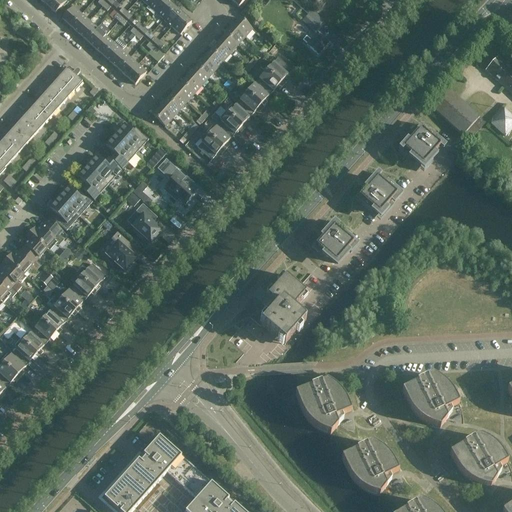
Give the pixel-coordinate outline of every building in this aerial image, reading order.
[(52,0),(47,6),(56,14),(67,1),(65,0),(52,0)] [(165,0),(152,0),(147,6),(156,13),(167,1),(165,0)] [(312,0),(323,9),(326,6),(326,5),(330,0),(312,0)] [(167,1),(156,13),(164,21),(175,8),(167,1)] [(62,20),(70,27),(81,15),(73,7),(62,20)] [(175,8),(164,21),(172,28),(183,15),(175,8)] [(303,19),(314,30),(324,20),(313,9),(303,19)] [(81,15),(70,27),(78,34),(90,22),(81,15)] [(183,15),(172,28),(180,35),(191,23),(183,15)] [(253,30),(240,19),(232,27),(245,38),(253,30)] [(325,20),(320,26),(324,30),(329,24),(325,20)] [(90,22),(78,34),(86,42),(98,29),(90,22)] [(245,38),(232,27),(225,35),(238,46),(245,38)] [(98,29),(86,42),(94,49),(106,36),(98,29)] [(306,37),(303,41),(318,55),(328,44),(316,34),(311,40),(307,37),(306,37)] [(238,46),(225,35),(218,43),(231,55),(238,46)] [(106,36),(94,49),(103,56),(114,44),(106,36)] [(231,55),(218,43),(211,51),(223,63),(231,55)] [(114,44),(103,56),(111,63),(122,51),(114,44)] [(122,51),(111,63),(119,71),(130,58),(122,51)] [(223,63),(211,51),(204,59),(216,71),(223,63)] [(130,58),(119,71),(127,78),(138,65),(130,58)] [(278,58),(267,71),(284,86),(287,82),(284,79),(292,71),(278,58)] [(511,95),(511,70),(498,58),(486,72),(511,95)] [(216,71),(204,59),(196,67),(209,79),(216,71)] [(138,65),(127,78),(135,85),(147,73),(138,65)] [(0,144),(0,193),(3,190),(0,186),(0,178),(6,172),(4,170),(75,91),(76,92),(82,85),(81,84),(82,83),(77,78),(80,74),(80,73),(79,71),(78,71),(77,70),(76,71),(75,72),(69,67),(66,70),(65,69),(59,77),(60,78),(0,144)] [(209,79),(196,67),(189,76),(202,87),(209,79)] [(284,86),(267,71),(257,81),(271,94),(277,88),(279,91),(284,86)] [(202,87),(189,76),(182,84),(194,95),(202,87)] [(271,94),(257,81),(253,86),(251,84),(245,90),(264,107),(268,103),(265,101),(271,94)] [(194,95),(182,84),(175,92),(187,103),(194,95)] [(462,137),(463,136),(469,141),(485,124),(479,118),(445,87),(428,105),(462,137)] [(264,107),(245,90),(239,97),(241,99),(238,103),(252,116),(257,110),(260,112),(264,107)] [(187,103),(175,92),(167,100),(180,111),(187,103)] [(180,111),(167,100),(160,108),(173,119),(180,111)] [(252,116),(238,103),(234,107),(232,105),(226,112),(245,129),(249,125),(246,122),(252,116)] [(71,121),(81,111),(77,108),(68,118),(71,121)] [(173,119),(160,108),(153,116),(165,127),(173,119)] [(505,138),(511,130),(511,116),(504,109),(490,124),(505,138)] [(245,129),(226,112),(220,119),(222,121),(219,124),(233,137),(238,131),(241,134),(245,129)] [(233,137),(219,124),(215,129),(213,127),(207,133),(226,150),(230,146),(227,144),(233,137)] [(138,131),(133,135),(123,126),(115,136),(136,155),(149,141),(138,131)] [(423,167),(440,148),(421,131),(404,150),(423,167)] [(58,137),(54,133),(45,144),(48,147),(58,137)] [(226,150),(207,133),(201,140),(203,142),(197,149),(211,161),(219,153),(222,155),(226,150)] [(123,169),(136,155),(115,136),(106,146),(116,155),(112,159),(123,169)] [(147,162),(153,168),(166,155),(161,150),(147,162)] [(120,172),(110,163),(106,167),(95,157),(87,167),(108,186),(120,172)] [(22,169),(26,172),(35,162),(31,159),(22,169)] [(108,186),(87,167),(78,177),(88,186),(84,191),(95,201),(108,186)] [(181,183),(186,178),(176,169),(167,179),(171,182),(164,190),(176,201),(178,199),(185,206),(195,195),(181,183)] [(4,183),(14,187),(18,180),(8,175),(4,183)] [(361,199),(380,216),(397,197),(378,180),(361,199)] [(137,189),(142,193),(146,189),(141,185),(137,189)] [(81,193),(77,198),(67,189),(59,199),(79,217),(92,203),(81,193)] [(134,207),(140,200),(133,193),(126,200),(134,207)] [(79,217),(59,199),(50,208),(60,217),(56,222),(66,232),(79,217)] [(142,205),(137,211),(143,216),(132,227),(139,233),(138,234),(143,239),(144,238),(150,244),(153,241),(155,242),(160,236),(158,235),(161,232),(150,221),(155,216),(142,205)] [(34,229),(30,234),(49,252),(55,246),(59,246),(64,241),(45,224),(42,229),(40,227),(36,231),(34,229)] [(336,264),(353,245),(334,228),(317,247),(336,264)] [(49,252),(30,234),(26,239),(28,241),(24,245),(26,247),(22,251),(40,267),(35,262),(39,258),(39,259),(47,250),(49,252)] [(133,263),(136,260),(125,249),(129,244),(117,234),(112,239),(117,244),(107,255),(109,257),(107,259),(113,264),(115,262),(126,272),(129,269),(130,269),(133,265),(133,263)] [(67,247),(59,258),(66,264),(75,253),(67,247)] [(84,248),(75,255),(79,260),(87,253),(84,248)] [(40,267),(22,251),(18,255),(17,253),(13,258),(11,256),(6,260),(26,278),(24,275),(29,269),(32,272),(35,272),(40,267)] [(26,278),(6,260),(2,265),(4,267),(1,271),(2,273),(0,275),(0,278),(17,293),(22,288),(21,284),(26,278)] [(82,268),(76,274),(97,293),(101,288),(98,286),(106,277),(92,265),(86,271),(82,268)] [(57,275),(62,270),(58,266),(54,271),(57,275)] [(97,293),(76,274),(70,280),(75,284),(71,288),(85,301),(90,295),(93,297),(97,293)] [(306,294),(305,294),(298,287),(286,276),(268,296),(273,301),(267,309),(272,313),(271,314),(261,325),(275,337),(285,346),(306,323),(299,317),(292,310),(306,294)] [(17,293),(0,278),(0,301),(3,304),(8,298),(12,299),(17,293)] [(85,301),(71,288),(67,293),(63,289),(57,295),(78,314),(82,310),(79,307),(85,301)] [(78,314),(57,295),(51,302),(55,306),(51,310),(66,323),(71,316),(74,319),(78,314)] [(66,323),(51,310),(48,314),(45,312),(40,319),(59,336),(63,331),(60,329),(66,323)] [(59,336),(40,319),(34,325),(36,327),(32,331),(46,344),(52,338),(55,340),(59,336)] [(46,344),(32,331),(28,336),(26,334),(20,340),(39,357),(43,353),(41,350),(46,344)] [(39,357),(20,340),(15,346),(17,348),(13,353),(27,365),(33,359),(35,362),(39,357)] [(27,365),(13,353),(9,357),(7,355),(1,361),(20,379),(24,374),(22,372),(27,365)] [(20,379),(1,361),(0,362),(0,379),(8,387),(14,381),(16,383),(20,379)] [(437,428),(440,429),(448,417),(446,411),(459,405),(456,399),(452,391),(446,385),(441,381),(439,380),(432,376),(402,391),(410,408),(412,412),(416,416),(422,421),(424,423),(433,427),(437,428)] [(325,433),(330,434),(339,424),(337,421),(352,413),(345,398),(342,394),(337,389),(332,384),(327,382),(307,390),(295,395),(300,406),(303,414),(306,418),(309,422),(314,426),(318,429),(325,433)] [(104,499),(118,511),(132,511),(167,473),(197,500),(185,511),(242,511),(241,511),(240,511),(238,511),(227,502),(229,500),(159,437),(143,455),(146,457),(135,470),(132,468),(104,499)] [(484,488),(491,488),(498,477),(494,471),(507,463),(504,458),(501,453),(499,451),(496,448),(493,445),(491,443),(487,440),(482,438),(478,437),(449,454),(460,471),(463,475),(466,478),(470,481),(473,483),(478,485),(484,488)] [(372,444),(349,456),(341,459),(350,476),(352,479),(355,483),(358,485),(361,488),(364,490),(369,493),(373,494),(379,496),(388,485),(385,479),(399,472),(395,464),(392,460),(389,456),(385,452),(380,448),(373,444),(372,444)] [(420,502),(403,511),(437,511),(438,511),(435,509),(431,507),(426,504),(420,502)]
